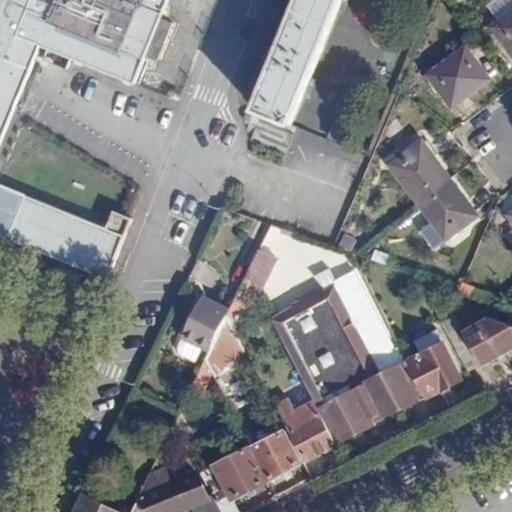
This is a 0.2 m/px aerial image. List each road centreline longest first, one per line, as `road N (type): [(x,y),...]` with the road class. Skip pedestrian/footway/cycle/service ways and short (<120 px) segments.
road 1 (residential): [(43,511),(248,0)]
road 2 (primary): [(511,415),(327,511)]
